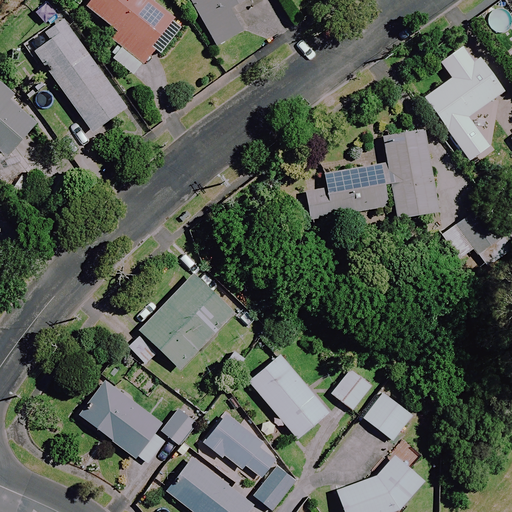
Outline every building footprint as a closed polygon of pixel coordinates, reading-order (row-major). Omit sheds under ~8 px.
[(176,24),(146,0),(94,0),(87,10),(116,34),(111,40),(122,49),(112,61),(133,77),(176,24)] [(190,0),(216,48),(242,34),(230,11),(250,0),(190,0)] [(126,110),(64,22),(29,46),(91,135),(126,110)] [(503,94),(480,62),(425,101),(448,133),(503,94)] [(13,98),(0,85),(0,154),(6,160),(37,125),(10,101),(13,98)] [(437,214),(423,132),(383,139),(387,164),(302,178),(310,222),(394,208),(396,221),(437,214)] [(476,250),(459,224),(441,237),(458,262),(476,250)] [(234,315),(192,275),(125,346),(145,366),(159,352),(180,372),(234,315)] [(328,415),(280,358),(249,384),(297,441),(328,415)] [(372,387),(351,371),(331,396),(352,413),(372,387)] [(162,426),(105,383),(79,417),(146,469),(165,444),(154,436),(162,426)] [(412,417),(382,394),(362,420),(392,443),(412,417)] [(197,425),(179,410),(161,434),(179,448),(197,425)] [(277,458),(226,416),(203,444),(238,473),(244,467),(259,480),(277,458)] [(423,483),(395,459),(376,478),(336,492),(342,511),(395,511),(399,511),(423,483)] [(248,511),(252,507),(193,462),(168,495),(190,511),(248,511)] [(271,511),(296,482),(277,467),(253,498),(270,511),(271,511)]
